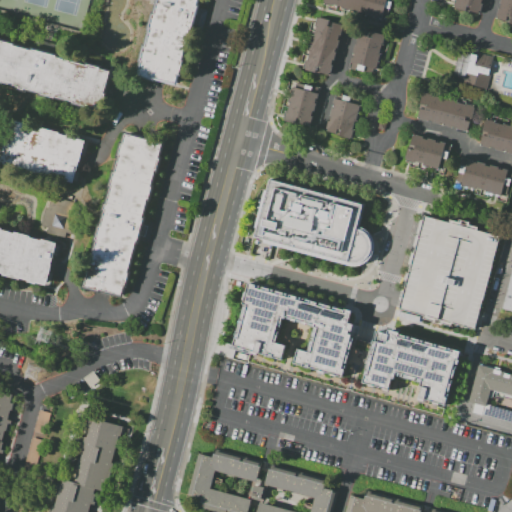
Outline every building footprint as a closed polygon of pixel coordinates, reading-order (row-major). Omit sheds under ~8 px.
[(153,0),(132,78),(174,90),(198,0),(153,0)] [(381,21),(322,6),(323,0),(386,0),(386,1),(390,2),(386,18),(382,17),(381,21)] [(453,0),(482,0),(479,14),(452,8),(453,0)] [(501,0),(511,0),(511,24),(496,20),(501,0)] [(310,30),(313,17),(341,24),(338,37),(310,30)] [(350,68),(362,29),(384,36),(373,75),(350,68)] [(338,37),(335,50),(306,43),(310,30),(338,37)] [(0,40),(0,82),(103,111),(113,71),(0,40)] [(303,56),(306,43),(335,50),(332,63),(303,56)] [(464,50),(495,59),(486,89),(455,80),(464,50)] [(332,63),(329,75),(300,69),(303,56),(332,63)] [(288,86),(317,93),(309,125),(280,118),(288,86)] [(423,93),(473,107),(466,132),(415,118),(423,93)] [(350,139),(325,132),(334,98),(360,106),(350,139)] [(0,117),(0,162),(76,184),(88,142),(0,117)] [(486,120),(511,127),(511,153),(479,144),(486,120)] [(126,133),(84,289),(124,300),(165,144),(126,133)] [(438,170),(405,160),(412,135),(446,145),(438,170)] [(508,170),(500,197),(461,186),(468,159),(508,170)] [(268,177),(365,203),(359,225),(365,230),(369,236),(371,244),(369,252),(365,260),(359,265),(346,266),(251,242),(268,177)] [(47,209),(49,209),(52,197),(75,203),(72,216),(79,218),(75,236),(68,233),(66,239),(49,234),(50,228),(42,225),(47,209)] [(423,216),(448,223),(449,220),(458,222),(458,220),(469,223),(468,225),(477,227),(476,230),(499,236),(474,330),(451,324),(450,326),(421,319),(422,316),(398,310),(423,216)] [(0,230),(0,274),(48,287),(58,246),(0,230)] [(511,269),(510,269),(501,309),(511,311),(511,269)] [(225,350),(231,326),(235,327),(237,319),(234,319),(235,312),(238,313),(240,306),(235,305),(238,293),(240,294),(243,282),(252,285),(251,289),(256,291),(257,287),(265,290),(265,293),(270,294),(270,291),(279,293),(278,296),(283,297),(284,295),(292,297),(292,300),(295,301),(296,299),(299,300),(299,302),(303,303),(303,301),(312,303),(311,306),(317,307),(318,305),(327,307),(326,310),(330,311),(330,309),(338,311),(338,309),(348,312),(347,317),(351,318),(349,325),(357,327),(354,338),(349,336),(348,343),(350,343),(345,362),(354,364),(348,384),(286,368),(291,349),(300,352),(302,345),(306,347),(310,334),(307,333),(308,327),(280,320),(274,340),(286,344),(281,364),(225,350)] [(353,385),(355,377),(359,378),(361,372),(357,371),(359,362),(363,363),(364,358),(359,357),(361,348),(366,349),(368,343),(372,344),(374,334),(378,335),(379,330),(391,332),(390,335),(398,337),(397,340),(403,341),(404,338),(413,340),(412,345),(417,346),(418,342),(425,344),(424,348),(431,350),(432,345),(438,347),(437,352),(442,353),(443,350),(453,352),(439,407),(353,385)] [(479,365),(511,374),(511,395),(489,389),(485,405),(469,401),(479,365)] [(91,388),(83,379),(92,373),(99,382),(91,388)] [(0,391),(13,394),(11,402),(14,403),(12,411),(9,410),(7,419),(10,420),(8,432),(4,431),(0,448),(0,391)] [(44,432),(34,429),(39,409),(49,412),(44,432)] [(123,427),(120,436),(119,436),(111,463),(113,463),(109,478),(108,477),(104,491),(94,489),(93,494),(95,494),(93,501),(95,502),(94,505),(91,504),(88,511),(49,511),(59,479),(72,483),(84,437),(87,438),(92,418),(123,427)] [(9,511),(30,438),(41,441),(21,511),(9,511)] [(258,463),(210,450),(208,457),(198,454),(186,495),(196,498),(194,505),(220,511),(244,511),(248,500),(257,502),(261,485),(310,499),(306,511),(286,511),(254,503),(251,511),(331,511),(337,493),(321,489),(323,481),(264,465),(258,487),(249,485),(245,500),(205,489),(210,471),(252,482),(258,463)] [(422,507),(420,511),(345,511),(350,495),(364,498),(366,491),(422,507)]
